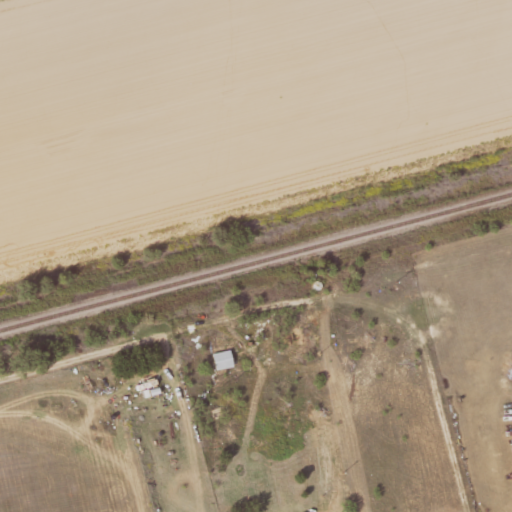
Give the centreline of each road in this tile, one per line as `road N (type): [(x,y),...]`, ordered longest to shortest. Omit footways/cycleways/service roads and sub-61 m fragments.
road 1 (track): [(290,299),(342,293),(407,321),(428,356),(467,511)]
road 2 (track): [(0,376),(290,299)]
road 3 (track): [(149,511),(121,402),(123,386),(171,366),(168,332)]
